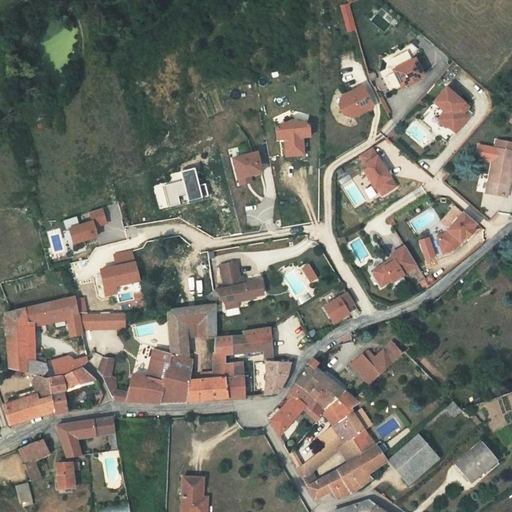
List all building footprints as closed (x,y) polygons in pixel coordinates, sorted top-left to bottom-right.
[(347,3),(339,6),(347,32),(356,29),(347,3)] [(414,59),(391,70),(399,87),(406,84),(414,80),(422,76),(414,59)] [(449,83),(445,88),(454,96),(459,90),(449,83)] [(340,97),(337,106),(341,114),(350,117),(368,108),(358,88),(340,97)] [(437,119),(437,122),(445,130),(449,129),(453,125),(456,125),(461,129),(468,120),(459,113),(465,106),(454,96),(445,88),(432,103),(443,112),(437,119)] [(311,126),(294,116),(277,124),(277,136),(285,136),(285,153),(302,154),(303,137),(311,137),(311,126)] [(511,138),(501,136),(499,143),(482,139),(479,152),(495,156),(497,158),(494,157),(486,187),(507,193),(511,174),(511,138)] [(372,148),(360,155),(368,169),(364,171),(374,188),(376,187),(381,195),(395,187),(372,148)] [(257,163),(254,152),(249,153),(253,165),(257,163)] [(249,153),(230,158),(236,178),(248,175),(260,172),(257,163),(253,165),(249,153)] [(187,193),(189,201),(208,196),(205,184),(199,185),(195,169),(182,172),(184,181),(162,186),(168,207),(181,204),(178,196),(187,193)] [(248,175),(236,178),(238,185),(250,182),(248,175)] [(105,208),(93,211),(96,221),(73,228),(77,242),(100,235),(97,226),(110,222),(105,208)] [(79,222),(88,219),(87,213),(77,216),(79,222)] [(468,230),(473,225),(461,213),(441,235),(433,237),(439,254),(444,252),(454,242),(456,243),(461,238),(463,240),(470,233),(468,230)] [(428,238),(419,241),(426,259),(435,256),(428,238)] [(454,242),(444,252),(449,250),(456,243),(454,242)] [(402,247),(388,255),(392,261),(381,268),(380,266),(372,270),(371,274),(378,287),(389,280),(391,282),(400,276),(400,275),(414,266),(402,247)] [(113,256),(115,268),(134,264),(130,252),(113,256)] [(309,263),(303,267),(311,281),(318,277),(309,263)] [(134,264),(115,268),(99,271),(105,297),(116,294),(114,287),(139,281),(134,264)] [(214,268),(220,290),(227,289),(240,286),(238,281),(235,282),(231,265),(214,268)] [(240,286),(227,289),(231,304),(244,301),(246,300),(246,297),(262,294),(259,282),(240,286)] [(231,304),(227,289),(220,290),(212,292),(218,300),(223,306),(231,304)] [(354,304),(347,292),(323,306),(333,322),(348,313),(345,309),(354,304)] [(3,314),(5,334),(27,335),(27,324),(64,317),(69,337),(81,335),(80,327),(77,313),(73,297),(9,312),(3,314)] [(244,301),(231,304),(234,315),(247,312),(244,301)] [(214,340),(214,306),(196,308),(197,339),(214,340)] [(185,339),(197,339),(196,308),(182,309),(185,339)] [(185,339),(182,309),(166,311),(168,338),(170,354),(187,359),(185,339)] [(85,313),(77,313),(80,327),(88,327),(85,313)] [(118,313),(85,313),(88,327),(118,327),(118,313)] [(246,351),(271,348),(269,329),(242,334),(242,338),(246,351)] [(5,334),(6,342),(27,343),(27,335),(5,334)] [(239,354),(264,352),(264,363),(273,362),(271,348),(246,351),(242,338),(214,340),(214,354),(223,356),(239,354)] [(6,342),(9,367),(35,376),(49,380),(48,379),(45,363),(27,358),(27,343),(6,342)] [(405,352),(395,342),(383,353),(393,363),(405,352)] [(114,358),(103,358),(97,371),(103,377),(114,401),(116,401),(139,403),(162,403),(184,402),(188,380),(191,360),(187,359),(170,354),(154,350),(151,363),(148,378),(135,375),(130,391),(116,389),(112,375),(114,358)] [(87,361),(85,352),(45,363),(48,379),(80,368),(84,365),(87,361)] [(370,386),(393,363),(383,353),(376,359),(369,352),(352,366),(370,386)] [(214,379),(198,380),(199,402),(207,401),(227,400),(223,356),(214,354),(214,379)] [(241,369),(239,354),(223,356),(227,400),(243,398),(241,369)] [(289,354),(286,359),(291,363),(295,358),(289,354)] [(345,394),(314,369),(317,364),(318,363),(314,360),(312,358),(306,372),(295,386),(313,400),(319,406),(321,403),(331,410),(345,394)] [(284,381),(289,372),(291,363),(282,363),(273,362),(264,363),(265,374),(264,381),(263,396),(277,393),(279,390),(284,381)] [(94,382),(80,368),(48,379),(49,380),(53,412),(53,415),(57,413),(68,412),(64,389),(94,382)] [(49,380),(35,376),(36,396),(2,408),(9,425),(53,412),(49,380)] [(184,402),(199,402),(198,380),(188,380),(184,402)] [(306,410),(313,400),(295,386),(285,398),(288,404),(270,420),(278,435),(301,404),(306,410)] [(319,406),(317,409),(331,424),(340,442),(361,428),(348,409),(357,405),(354,401),(345,394),(331,410),(321,403),(319,406)] [(313,400),(306,410),(312,417),(317,409),(319,406),(313,400)] [(364,429),(371,425),(360,408),(353,412),(364,429)] [(107,434),(116,432),(113,418),(101,419),(93,420),(96,436),(107,434)] [(77,439),(96,436),(93,420),(58,426),(68,458),(80,456),(77,439)] [(308,459),(314,467),(340,442),(331,424),(328,427),(332,435),(323,445),(308,459)] [(332,435),(328,427),(317,437),(323,445),(332,435)] [(340,442),(348,459),(372,443),(361,428),(340,442)] [(117,439),(116,432),(107,434),(108,441),(117,439)] [(410,485),(439,460),(417,434),(388,460),(410,485)] [(317,438),(302,453),(307,459),(322,444),(317,438)] [(43,439),(19,449),(27,464),(35,460),(49,454),(43,439)] [(348,459),(321,477),(329,491),(334,499),(350,494),(364,485),(370,481),(368,475),(385,462),(372,443),(348,459)] [(482,448),(458,468),(473,485),(497,464),(482,448)] [(307,487),(312,483),(307,473),(314,467),(308,459),(297,469),(307,487)] [(41,478),(35,460),(27,464),(33,481),(41,478)] [(80,464),(69,463),(57,464),(59,488),(74,487),(73,471),(80,470),(80,464)] [(204,511),(205,503),(199,503),(199,497),(200,478),(181,477),(179,511),(204,511)] [(313,499),(329,491),(321,477),(312,483),(307,487),(313,499)] [(28,484),(17,487),(22,503),(33,500),(28,484)] [(381,511),(365,502),(343,509),(343,511),(381,511)]
